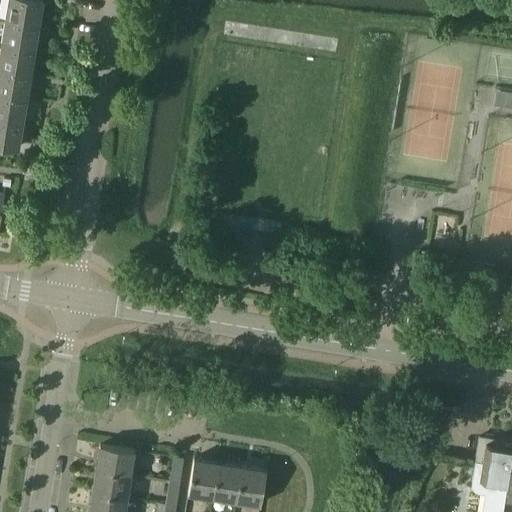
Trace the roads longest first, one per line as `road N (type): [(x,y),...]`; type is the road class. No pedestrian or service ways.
road 1 (tertiary): [(511,370),(70,300)]
road 2 (residential): [(70,300),(116,0)]
road 3 (residential): [(191,432),(54,409)]
